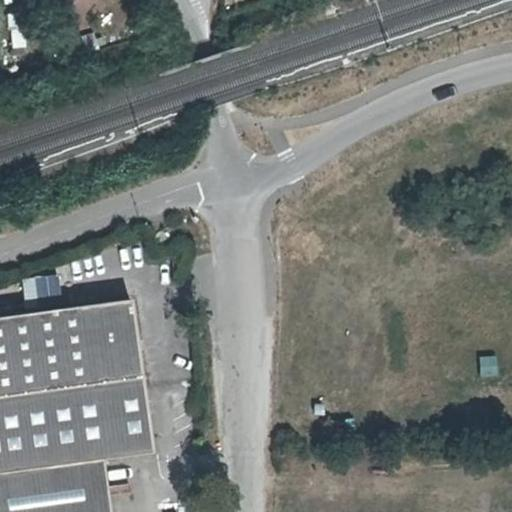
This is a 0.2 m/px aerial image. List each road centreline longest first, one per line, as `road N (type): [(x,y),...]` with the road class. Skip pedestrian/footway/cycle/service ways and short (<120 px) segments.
road 1 (unclassified): [(240,511),(242,342),(228,196)]
road 2 (unclassified): [(228,196),(425,97),(511,67)]
road 3 (unclassified): [(0,256),(224,169)]
road 4 (unclassified): [(224,169),(191,32)]
